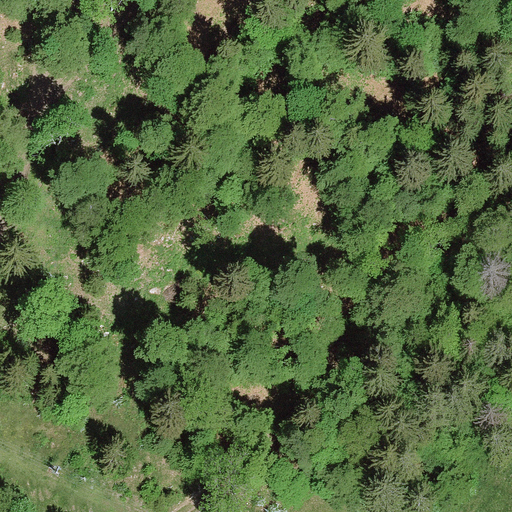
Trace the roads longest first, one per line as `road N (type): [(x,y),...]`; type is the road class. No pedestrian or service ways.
road 1 (track): [(47,0),(49,46),(30,148),(0,222)]
road 2 (track): [(39,105),(131,0)]
